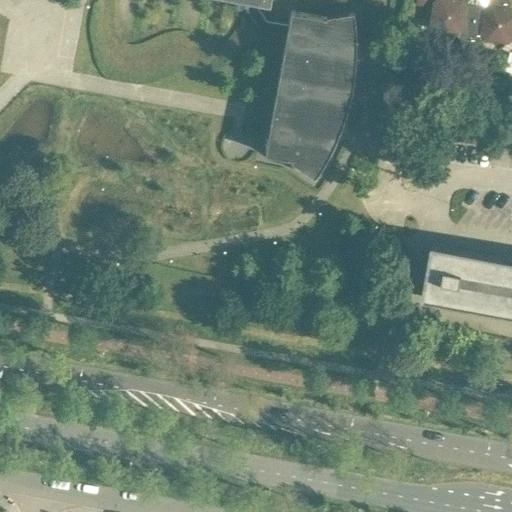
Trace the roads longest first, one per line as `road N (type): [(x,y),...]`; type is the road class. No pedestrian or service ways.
road 1 (secondary): [(511,458),(101,376),(0,364)]
road 2 (secondary): [(0,423),(508,511)]
road 3 (residential): [(181,511),(41,487)]
